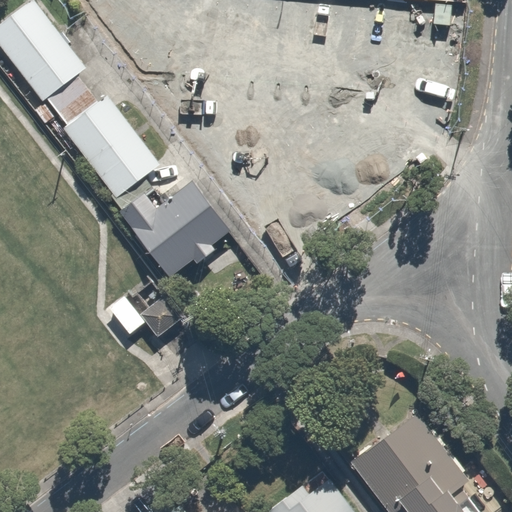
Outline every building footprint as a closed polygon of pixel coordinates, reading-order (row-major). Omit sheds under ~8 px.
[(48,0),(28,0),(0,21),(0,37),(42,95),(47,92),(92,59),(48,0)] [(192,0),(148,0),(182,50),(213,29),(192,0)] [(257,37),(240,50),(265,84),(272,93),(285,83),(309,65),(263,4),(243,19),(257,37)] [(285,83),(336,151),(348,168),(382,143),(366,122),(393,102),(361,58),(366,32),(334,25),(329,51),(309,65),(285,83)] [(47,92),(117,193),(158,165),(99,79),(112,70),(101,54),(47,92)] [(336,151),(285,83),(272,93),(265,84),(190,141),(254,228),(281,208),(273,198),(336,151)] [(117,193),(114,196),(167,272),(230,228),(177,152),(160,163),(158,165),(117,193)] [(141,316),(158,338),(183,318),(167,297),(141,316)] [(130,335),(145,324),(125,298),(110,309),(130,335)] [(502,511),(415,408),(351,461),(393,511),(502,511)] [(355,511),(319,459),(260,499),(268,511),(355,511)] [(200,511),(183,490),(155,511),(249,511),(242,503),(230,511),(200,511)]
